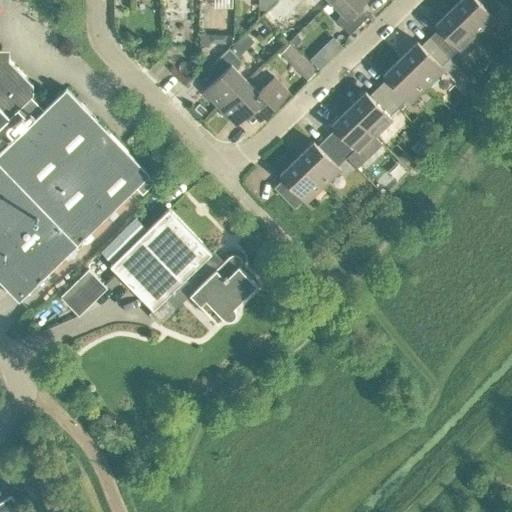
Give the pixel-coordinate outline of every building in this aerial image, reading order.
[(280,0),(279,0),(269,10),(276,18),(287,7),(280,0)] [(330,0),(341,11),(337,18),(336,20),(349,33),(366,16),(357,7),(364,0),(330,0)] [(458,0),(451,7),(479,35),(496,18),(493,15),(502,6),(496,0),(458,0)] [(442,31),(433,39),(450,57),(458,48),(462,52),(479,35),(451,7),(434,23),(442,31)] [(226,43),(226,34),(210,33),(210,42),(226,43)] [(242,52),(253,41),(246,34),(235,45),(242,52)] [(417,40),(400,57),(427,85),(444,68),(441,65),(450,57),(433,39),(424,48),(417,40)] [(289,59),(298,50),(291,43),(282,51),(289,59)] [(203,90),(219,107),(247,80),(237,69),(240,62),(242,61),(229,47),(211,64),(220,73),(203,90)] [(320,69),(331,58),(321,48),(309,59),(320,69)] [(390,81),(381,89),(398,107),(407,98),(410,102),(427,85),(400,57),(382,73),(390,81)] [(0,125),(23,103),(32,112),(39,105),(30,96),(33,94),(33,84),(9,60),(0,59),(0,125)] [(511,73),(503,63),(490,76),(499,85),(511,73)] [(258,91),(247,80),(219,107),(236,125),(254,107),(263,117),(289,91),(274,76),(258,91)] [(39,105),(32,112),(36,116),(28,124),(24,120),(18,126),(22,130),(0,151),(0,280),(19,300),(136,186),(142,193),(154,182),(147,175),(149,173),(66,87),(43,110),(39,105)] [(365,90),(348,107),(375,135),(392,119),(389,115),(398,107),(381,89),(372,98),(365,90)] [(338,131),(329,139),(346,157),(355,148),(358,152),(375,135),(348,107),(331,124),(338,131)] [(313,141),(296,157),(323,185),(341,169),(337,165),(346,157),(329,139),(320,148),(313,141)] [(323,185),(296,157),(279,174),(286,181),(277,190),(294,208),(303,198),(306,202),(323,185)] [(223,316),(224,317),(225,318),(226,318),(228,318),(230,318),(232,317),(233,317),(234,315),(235,313),(235,312),(235,310),(235,309),(234,307),(233,306),(256,284),(239,266),(240,265),(241,263),(241,262),(241,260),(241,259),(240,257),(240,256),(238,255),(236,254),(235,254),(233,254),(231,254),(230,255),(229,256),(229,255),(219,265),(209,254),(211,251),(168,208),(110,264),(153,308),(185,277),(195,288),(190,293),(200,304),(206,299),(223,316)] [(107,288),(89,269),(62,296),(80,316),(107,288)] [(20,511),(11,494),(0,500),(0,511),(20,511)]
